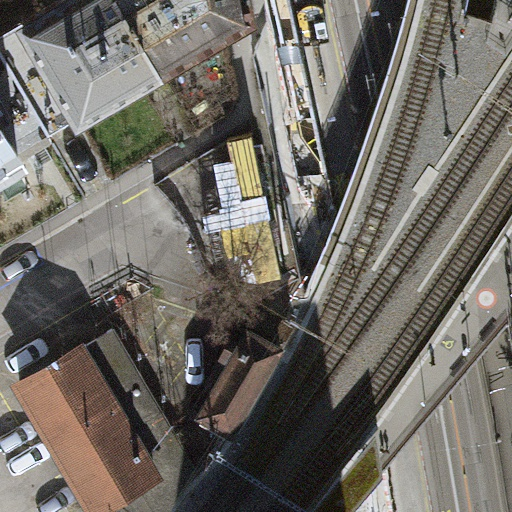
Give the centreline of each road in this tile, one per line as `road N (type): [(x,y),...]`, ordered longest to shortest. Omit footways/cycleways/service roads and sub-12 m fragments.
road 1 (primary): [(333,0),(434,511)]
road 2 (residential): [(0,300),(121,230),(225,214)]
